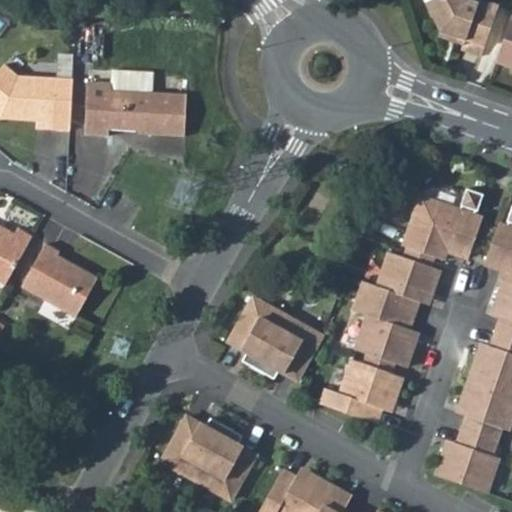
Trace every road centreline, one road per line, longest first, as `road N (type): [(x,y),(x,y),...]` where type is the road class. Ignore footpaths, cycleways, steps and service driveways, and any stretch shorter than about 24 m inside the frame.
road 1 (residential): [(166,350),(405,485)]
road 2 (residential): [(203,282),(0,181)]
road 3 (residential): [(302,100),(203,282)]
road 4 (residential): [(463,309),(405,485)]
road 5 (residential): [(166,350),(76,511)]
road 6 (residential): [(511,131),(361,80)]
